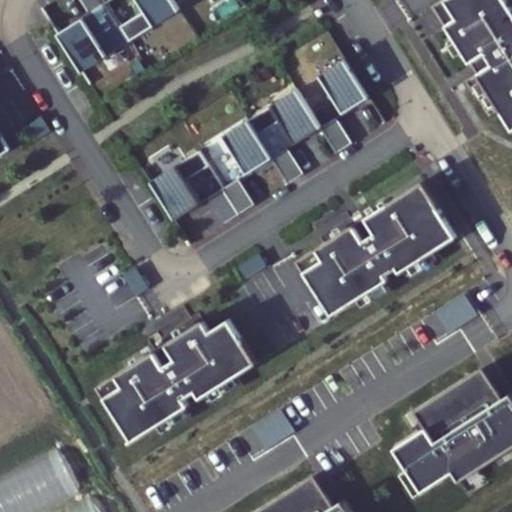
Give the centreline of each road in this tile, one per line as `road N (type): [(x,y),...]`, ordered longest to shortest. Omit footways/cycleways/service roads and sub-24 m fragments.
road 1 (residential): [(429,119),(202,263),(176,267),(154,254),(19,38),(22,0)]
road 2 (residential): [(511,310),(190,499)]
road 3 (residential): [(429,119),(511,252)]
road 4 (residential): [(354,0),(429,119)]
